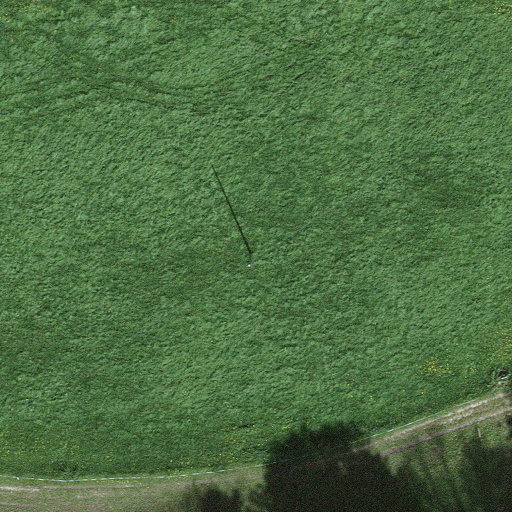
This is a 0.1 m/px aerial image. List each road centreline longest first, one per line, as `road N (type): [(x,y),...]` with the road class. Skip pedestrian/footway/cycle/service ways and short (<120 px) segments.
road 1 (track): [(511,400),(167,511)]
road 2 (track): [(315,469),(0,482)]
